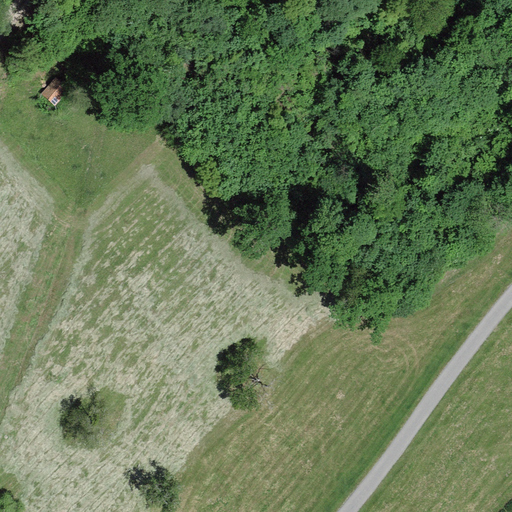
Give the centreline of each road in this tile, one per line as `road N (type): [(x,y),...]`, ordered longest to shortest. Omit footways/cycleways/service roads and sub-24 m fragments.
road 1 (track): [(113,0),(84,174),(8,411)]
road 2 (unclassified): [(511,295),(346,511)]
